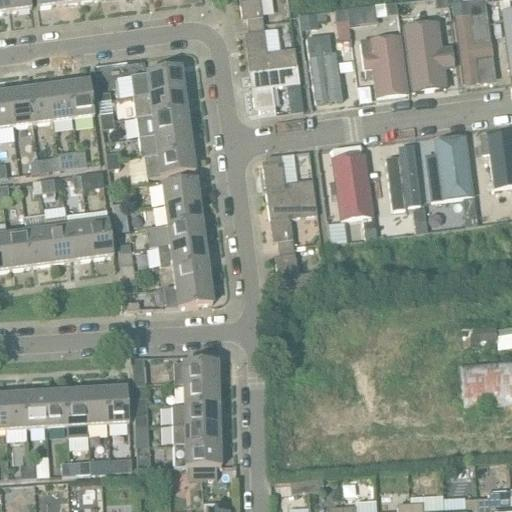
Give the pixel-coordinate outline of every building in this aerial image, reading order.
[(0,0),(0,17),(9,16),(7,0),(0,0)] [(7,0),(9,16),(28,13),(28,14),(30,14),(28,0),(7,0)] [(34,0),(36,13),(58,10),(56,0),(34,0)] [(56,0),(58,10),(78,7),(77,0),(56,0)] [(247,32),(262,29),(258,2),(274,0),(237,0),(241,25),(246,25),(247,32)] [(449,21),(463,19),(461,2),(446,4),(446,0),(434,2),(436,14),(448,12),(449,21)] [(383,36),(399,34),(397,19),(396,7),(384,9),(386,21),(381,21),(383,36)] [(347,26),(348,33),(376,29),(373,10),(346,14),(347,26)] [(509,83),(511,82),(511,15),(501,17),(509,83)] [(301,18),(304,40),(329,38),(327,16),(301,18)] [(480,89),(477,65),(494,63),(492,45),(474,48),(471,21),(455,23),(463,91),(480,89)] [(248,78),(296,71),(294,54),(266,58),(262,29),(247,32),(248,39),(243,39),(248,78)] [(412,98),(445,93),(436,29),(403,34),(412,98)] [(379,105),(407,102),(400,41),(373,44),(374,56),(379,105)] [(358,109),(351,61),(349,45),(316,50),(325,113),(358,109)] [(259,123),(275,121),(271,93),(299,90),(296,71),(248,78),(254,117),(258,116),(259,123)] [(148,100),(182,95),(179,74),(145,79),(148,100)] [(68,89),(73,124),(91,121),(91,122),(93,121),(88,86),(86,86),(86,87),(68,89)] [(52,126),(73,124),(68,89),(48,92),(52,126)] [(32,129),(52,126),(48,92),(27,95),(32,129)] [(12,132),(32,129),(27,95),(7,98),(12,132)] [(151,120),(185,115),(182,95),(148,100),(151,120)] [(97,107),(110,105),(109,97),(96,99),(97,107)] [(0,133),(12,132),(7,98),(0,98),(0,133)] [(154,140),(188,135),(185,115),(151,120),(154,140)] [(100,127),(113,126),(112,118),(99,120),(100,127)] [(101,135),(114,133),(113,126),(100,127),(101,135)] [(511,187),(511,134),(499,136),(502,156),(488,158),(491,176),(505,174),(507,188),(511,187)] [(156,161),(191,156),(188,135),(154,140),(156,161)] [(441,206),(474,201),(465,141),(432,146),(441,206)] [(422,211),(419,193),(414,150),(397,152),(405,213),(422,211)] [(146,184),(194,177),(191,156),(156,161),(143,163),(146,184)] [(105,168),(118,166),(117,158),(104,160),(105,168)] [(78,173),(85,172),(84,159),(76,160),(78,173)] [(340,227),(369,223),(361,159),(331,162),(340,227)] [(70,174),(78,173),(76,160),(68,161),(70,174)] [(314,202),(312,185),(284,189),(280,161),(265,163),(266,170),(261,171),(266,209),(314,202)] [(38,178),(46,177),(44,165),(37,166),(38,178)] [(30,179),(38,178),(37,166),(29,167),(30,179)] [(106,175),(119,174),(118,166),(105,168),(106,175)] [(81,196),(103,193),(101,178),(80,181),(81,194),(81,196)] [(73,195),(81,194),(80,181),(71,182),(73,195)] [(41,199),(49,198),(54,197),(52,185),(47,185),(39,186),(41,199)] [(163,210),(197,206),(195,185),(160,190),(163,210)] [(33,200),(41,199),(39,186),(31,187),(33,200)] [(0,200),(1,204),(8,203),(7,191),(0,191),(0,200)] [(277,254),(293,252),(289,225),(317,221),(314,202),(266,209),(272,248),(276,248),(277,254)] [(477,230),(474,203),(462,204),(465,232),(477,230)] [(166,231),(200,226),(197,206),(163,210),(166,231)] [(112,218),(125,216),(124,209),(111,210),(112,218)] [(113,226),(126,224),(125,216),(112,218),(113,226)] [(365,246),(376,244),(374,223),(362,225),(365,246)] [(415,239),(427,237),(425,225),(413,227),(415,239)] [(157,253),(203,246),(200,226),(166,231),(143,234),(146,255),(157,253)] [(87,230),(92,264),(112,261),(107,227),(87,230)] [(71,267),(92,264),(87,230),(67,232),(71,267)] [(51,269),(71,267),(67,232),(47,235),(51,269)] [(31,272),(51,269),(47,235),(26,238),(31,272)] [(11,275),(31,272),(26,238),(6,241),(11,275)] [(0,276),(11,275),(6,241),(0,241),(0,276)] [(172,272),(206,267),(203,246),(157,253),(160,273),(172,272)] [(118,259),(130,257),(129,249),(117,251),(118,259)] [(327,295),(324,276),(297,280),(293,252),(277,254),(278,261),(273,262),(279,300),(277,300),(278,302),(327,295)] [(174,291),(208,287),(206,267),(172,272),(174,291)] [(121,279),(133,277),(132,269),(119,271),(121,279)] [(123,298),(136,296),(133,277),(121,279),(123,298)] [(177,313),(211,309),(208,287),(174,291),(177,313)] [(126,316),(138,315),(138,307),(125,308),(126,316)] [(511,329),(497,330),(498,351),(511,349),(511,329)] [(132,392),(145,392),(143,364),(130,364),(132,392)] [(182,391),(217,389),(216,368),(172,370),(173,391),(182,391)] [(183,411),(217,409),(217,389),(182,391),(183,411)] [(146,412),(145,404),(145,392),(132,392),(133,412),(146,412)] [(105,394),(107,430),(128,429),(126,393),(105,394)] [(87,431),(107,430),(105,394),(85,396),(87,431)] [(86,431),(87,431),(85,396),(64,397),(66,432),(66,444),(87,443),(86,431)] [(46,434),(66,432),(64,397),(44,398),(46,434)] [(26,435),(46,434),(44,398),(24,399),(26,435)] [(5,436),(26,435),(24,399),(3,401),(5,436)] [(171,432),(218,430),(217,409),(183,411),(171,411),(171,432)] [(134,433),(147,432),(146,412),(133,412),(134,433)] [(172,451),(219,450),(218,430),(171,432),(172,451)] [(148,452),(148,444),(147,432),(134,433),(135,453),(148,452)] [(186,473),(215,472),(220,472),(220,470),(219,470),(219,450),(172,451),(173,474),(186,473)] [(136,475),(149,474),(148,452),(135,453),(136,475)] [(109,479),(131,477),(130,465),(108,466),(109,479)] [(89,480),(109,479),(108,466),(88,467),(89,480)] [(69,481),(89,480),(88,467),(68,468),(69,481)] [(61,482),(69,481),(68,468),(60,469),(61,482)] [(20,484),(28,484),(27,471),(19,472),(20,484)] [(28,484),(36,483),(35,471),(27,471),(28,484)] [(215,472),(186,473),(187,486),(216,485),(215,472)] [(318,484),(303,485),(289,487),(290,499),(305,498),(319,496),(318,484)]
